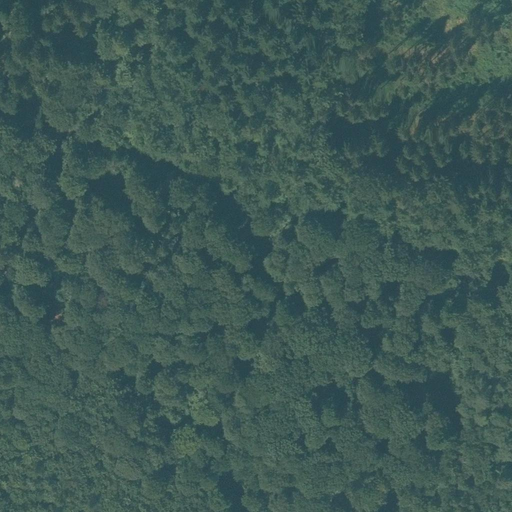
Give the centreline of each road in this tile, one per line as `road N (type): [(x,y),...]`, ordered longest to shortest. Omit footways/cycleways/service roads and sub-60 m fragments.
road 1 (track): [(0,108),(511,255)]
road 2 (track): [(0,258),(104,0)]
